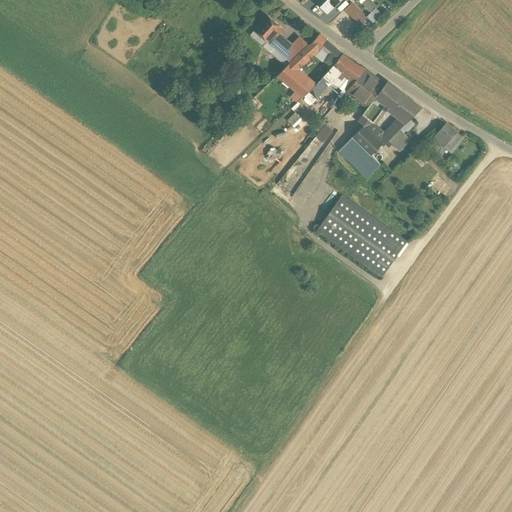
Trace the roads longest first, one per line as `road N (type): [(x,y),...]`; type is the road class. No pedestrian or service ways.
road 1 (track): [(234,511),(382,299)]
road 2 (track): [(497,145),(382,299)]
road 3 (residential): [(361,56),(497,145)]
